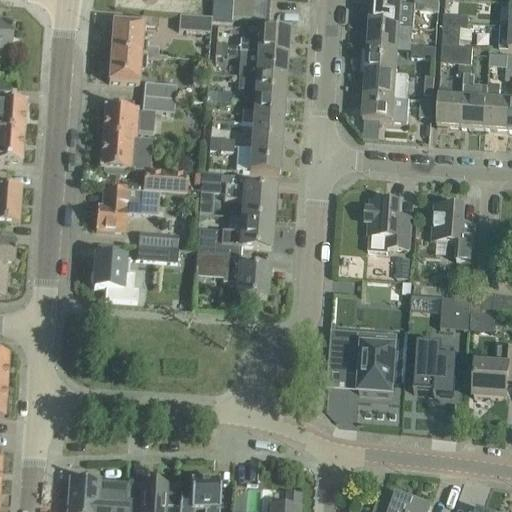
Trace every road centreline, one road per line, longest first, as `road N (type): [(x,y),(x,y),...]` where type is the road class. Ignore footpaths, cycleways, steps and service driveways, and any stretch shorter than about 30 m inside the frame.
road 1 (tertiary): [(42,328),(67,0)]
road 2 (unclassified): [(247,417),(255,374),(304,325),(309,309),(320,156)]
road 3 (residential): [(247,417),(36,404)]
road 4 (unclassified): [(511,170),(320,156)]
road 5 (residential): [(511,472),(332,451)]
road 6 (unclassified): [(320,156),(331,0)]
